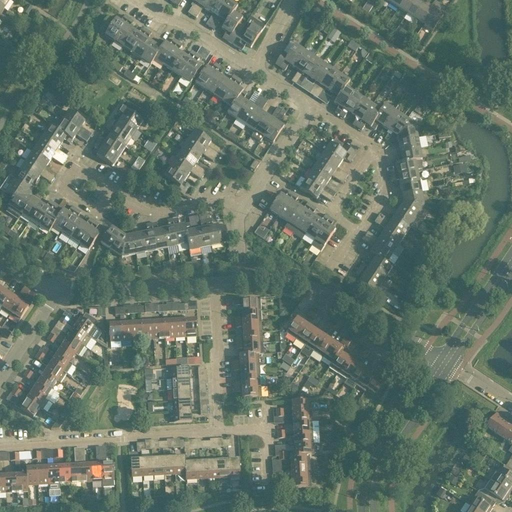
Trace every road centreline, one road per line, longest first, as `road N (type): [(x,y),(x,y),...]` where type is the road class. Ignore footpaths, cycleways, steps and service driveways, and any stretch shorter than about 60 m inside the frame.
road 1 (residential): [(0,442),(220,428)]
road 2 (residential): [(330,268),(385,192),(373,147),(309,105)]
road 3 (residential): [(240,282),(317,290),(419,345)]
road 4 (tertiary): [(440,359),(374,457),(360,511)]
road 5 (tertiary): [(372,511),(379,475),(448,364)]
road 6 (residential): [(59,287),(215,283)]
road 7 (residential): [(220,428),(215,283)]
road 8 (residential): [(254,69),(137,0)]
road 9 (residential): [(236,202),(151,212),(111,190)]
road 10 (tertiary): [(511,252),(440,359)]
road 11 (residential): [(236,202),(253,193),(309,105)]
